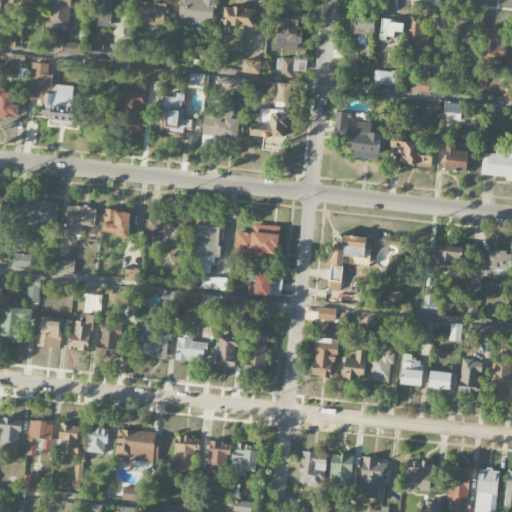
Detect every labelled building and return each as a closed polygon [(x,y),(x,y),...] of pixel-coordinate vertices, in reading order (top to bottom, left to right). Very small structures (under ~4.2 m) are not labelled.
[(69,30),(71,0),(48,0),(47,17),(45,17),(44,27),(69,30)] [(111,27),(112,0),(94,0),(93,26),(111,27)] [(179,0),(177,19),(212,24),(215,1),(211,0),(179,0)] [(138,24),(164,26),(165,3),(139,2),(138,24)] [(255,9),(223,7),(222,25),(254,27),(255,9)] [(305,11),(281,9),(277,49),(299,51),(302,23),(304,23),(305,11)] [(374,34),(375,18),(355,18),(354,33),(374,34)] [(403,32),(404,22),(381,21),(380,38),(395,39),(395,32),(403,32)] [(408,91),(427,92),(428,71),(426,71),(427,32),(424,32),(424,22),(410,22),(408,91)] [(16,36),(12,35),(12,24),(0,24),(0,29),(0,46),(15,47),(16,36)] [(483,28),(481,62),(504,63),(506,32),(497,31),(497,29),(483,28)] [(45,51),(63,52),(64,34),(56,34),(56,39),(45,38),(45,51)] [(361,45),(361,57),(368,58),(369,35),(356,35),(356,44),(361,45)] [(294,59),(277,58),(276,75),(293,76),(294,59)] [(241,72),(260,75),(262,62),(242,60),(241,72)] [(49,63),(32,63),(31,99),(45,100),(45,88),(51,88),(52,75),(48,75),(49,63)] [(374,84),(395,85),(395,71),(374,70),(374,84)] [(275,101),(290,103),(292,86),(277,84),(275,101)] [(75,125),(77,86),(54,85),(53,93),(50,93),(49,108),(48,124),(75,125)] [(0,116),(18,117),(18,105),(14,104),(14,90),(0,89),(0,116)] [(142,134),(143,94),(124,93),(124,105),(119,105),(118,134),(142,134)] [(165,97),(165,133),(184,134),(184,130),(193,130),(193,120),(182,120),(182,97),(165,97)] [(444,113),(460,114),(461,103),(445,102),(444,113)] [(333,137),(347,138),(348,112),(334,112),(333,137)] [(243,139),(243,119),(223,119),(223,116),(203,115),(202,138),(243,139)] [(250,138),(287,141),(289,116),(269,115),(268,118),(259,118),(259,123),(251,123),(250,138)] [(353,157),(378,160),(381,134),(371,133),(372,124),(356,123),(355,135),(350,135),(349,149),(354,150),(353,157)] [(420,156),(420,142),(390,141),(390,148),(400,148),(399,165),(431,166),(432,156),(420,156)] [(456,149),(457,144),(445,144),(444,171),(467,172),(468,150),(456,149)] [(511,181),(511,145),(497,145),(496,154),(483,152),(481,175),(507,177),(506,181),(511,181)] [(57,202),(26,201),(26,224),(56,224),(57,202)] [(95,226),(96,207),(66,206),(65,236),(81,236),(81,225),(95,226)] [(130,212),(102,211),(101,233),(129,234),(130,212)] [(280,226),(253,224),(252,233),(235,232),(233,257),(251,258),(252,254),(278,256),(280,226)] [(220,227),(197,225),(194,261),(207,263),(207,264),(217,265),(220,227)] [(376,238),(333,235),(329,290),(341,291),(343,256),(365,258),(366,244),(375,245),(376,238)] [(434,265),(461,265),(462,246),(434,245),(434,265)] [(473,260),(469,289),(480,291),(482,275),(507,278),(511,253),(488,250),(486,262),(473,260)] [(30,267),(31,255),(13,253),(12,265),(30,267)] [(55,272),(74,273),(75,260),(56,258),(55,272)] [(270,296),(271,276),(256,275),(254,295),(270,296)] [(40,277),(24,276),(23,287),(27,287),(26,300),(39,301),(40,277)] [(201,289),(227,290),(228,278),(201,277),(201,289)] [(435,301),(436,289),(423,288),(422,313),(439,314),(440,302),(435,301)] [(179,292),(163,292),(163,303),(179,303),(179,292)] [(220,297),(202,296),(202,307),(219,308),(220,297)] [(276,313),(276,302),(258,302),(258,314),(276,313)] [(0,342),(20,343),(20,321),(31,321),(31,308),(1,307),(0,321),(0,342)] [(336,320),(337,308),(317,307),(316,320),(336,320)] [(361,333),(373,334),(374,313),(361,313),(361,333)] [(86,322),(76,321),(74,333),(67,333),(65,348),(89,351),(93,315),(86,314),(86,322)] [(60,348),(61,319),(40,318),(39,347),(60,348)] [(433,320),(421,320),(421,338),(432,338),(433,320)] [(167,358),(169,334),(157,333),(158,323),(139,321),(137,355),(167,358)] [(461,341),(462,324),(450,323),(449,341),(461,341)] [(94,354),(119,355),(120,326),(101,325),(101,341),(95,341),(94,354)] [(489,344),(491,326),(478,325),(477,343),(489,344)] [(175,360),(206,361),(207,342),(192,342),(193,326),(185,326),(185,338),(176,337),(175,360)] [(268,332),(250,332),(248,369),(267,370),(268,332)] [(336,339),(316,337),(313,375),(332,377),(336,339)] [(215,365),(234,367),(238,341),(218,338),(215,365)] [(342,380),(364,381),(366,351),(356,350),(355,358),(343,358),(342,380)] [(392,355),(372,354),(371,381),(390,382),(392,355)] [(421,386),(422,361),(411,360),(412,354),(401,354),(400,385),(421,386)] [(509,398),(510,357),(491,357),(489,397),(509,398)] [(481,360),(461,359),(459,391),(480,392),(481,360)] [(429,388),(451,389),(451,373),(429,372),(429,388)] [(0,454),(19,456),(20,419),(0,418),(0,454)] [(26,455),(37,456),(37,448),(58,450),(58,453),(78,454),(80,426),(59,424),(58,438),(52,437),(53,422),(28,421),(26,455)] [(110,429),(89,428),(88,453),(109,453),(110,429)] [(158,461),(159,432),(117,430),(116,460),(158,461)] [(174,470),(197,469),(196,437),(173,438),(174,470)] [(225,482),(229,443),(209,442),(206,480),(225,482)] [(257,471),(258,446),(234,445),(233,475),(247,475),(247,471),(257,471)] [(299,483),(324,484),(326,453),(300,452),(299,483)] [(330,486),(351,487),(351,455),(330,455),(330,486)] [(386,463),(380,463),(380,458),(362,457),(361,497),(385,497),(386,463)] [(405,487),(430,490),(434,464),(409,460),(405,487)] [(469,498),(470,468),(450,467),(448,500),(451,501),(451,510),(459,510),(459,498),(469,498)] [(495,511),(499,470),(478,468),(474,511),(495,511)] [(24,490),(36,490),(37,476),(24,475),(24,490)] [(144,499),(144,487),(122,488),(122,500),(144,499)] [(308,511),(310,501),(293,499),(291,511),(308,511)] [(232,511),(259,511),(260,502),(233,501),(232,511)] [(440,511),(441,503),(417,502),(416,511),(440,511)] [(106,511),(107,504),(90,503),(89,511),(106,511)]
